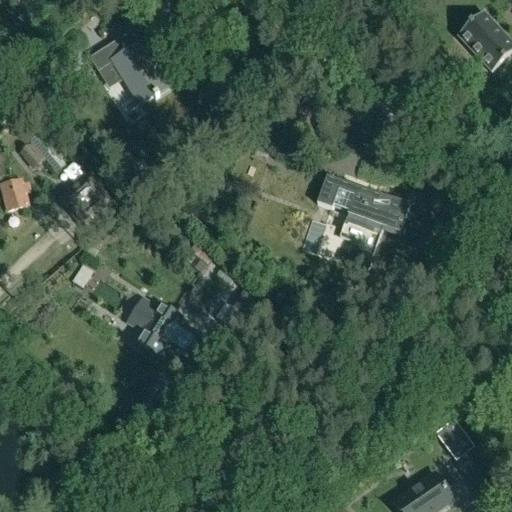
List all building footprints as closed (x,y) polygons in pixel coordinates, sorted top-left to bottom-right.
[(493,75),(511,57),(511,44),(485,15),(459,39),(493,75)] [(170,88),(151,59),(165,50),(158,39),(144,48),(142,45),(112,64),(131,93),(134,91),(143,105),(170,88)] [(0,65),(4,69),(18,52),(10,45),(5,50),(0,46),(0,65)] [(17,159),(35,183),(56,167),(38,143),(17,159)] [(142,174),(129,183),(140,198),(152,189),(142,174)] [(92,177),(63,201),(88,231),(117,207),(92,177)] [(410,208),(327,178),(317,207),(333,212),(334,209),(349,215),(348,217),(400,236),(410,208)] [(26,186),(23,187),(22,183),(2,188),(8,214),(28,209),(25,196),(29,195),(26,186)] [(340,240),(376,253),(381,237),(345,225),(340,240)] [(264,304),(244,292),(223,327),(242,339),(264,304)] [(135,346),(158,361),(168,344),(181,353),(179,356),(195,366),(209,344),(194,334),(191,337),(178,329),(183,321),(160,307),(157,311),(143,302),(129,324),(143,333),(135,346)] [(476,451),(456,424),(438,438),(458,465),(476,451)] [(460,468),(469,480),(488,466),(479,454),(460,468)] [(436,477),(394,505),(398,511),(442,511),(454,504),(436,477)]
